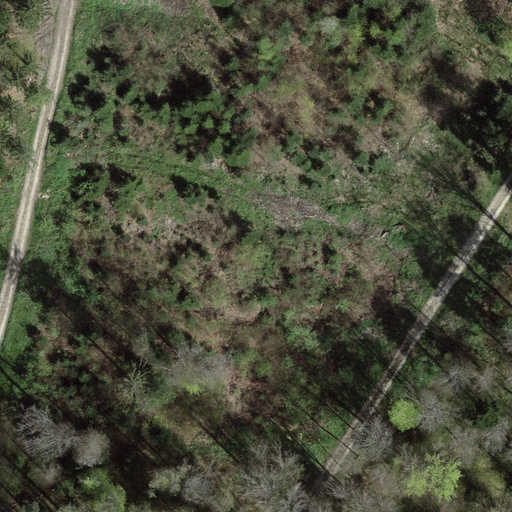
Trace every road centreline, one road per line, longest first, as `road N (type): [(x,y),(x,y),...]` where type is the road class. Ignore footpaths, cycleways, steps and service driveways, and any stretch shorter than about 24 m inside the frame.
road 1 (track): [(304,511),(511,176)]
road 2 (track): [(66,0),(0,275)]
